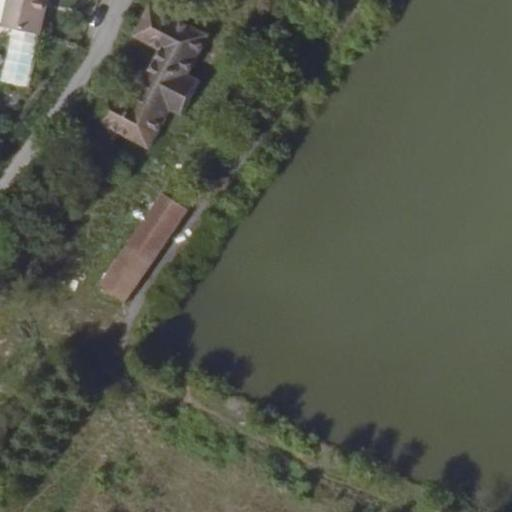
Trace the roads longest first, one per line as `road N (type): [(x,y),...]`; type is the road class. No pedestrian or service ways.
road 1 (track): [(362,0),(149,289)]
road 2 (residential): [(0,189),(73,94),(120,0)]
